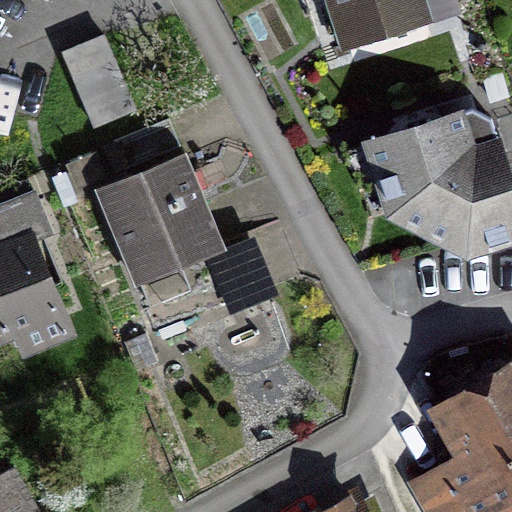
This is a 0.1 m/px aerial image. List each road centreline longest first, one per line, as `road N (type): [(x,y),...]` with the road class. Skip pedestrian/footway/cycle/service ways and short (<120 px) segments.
road 1 (residential): [(384,343),(195,0)]
road 2 (residential): [(212,511),(372,416),(384,343)]
road 3 (residential): [(511,309),(384,343)]
